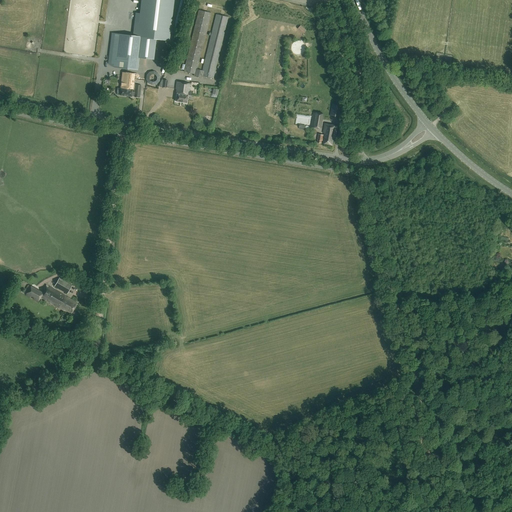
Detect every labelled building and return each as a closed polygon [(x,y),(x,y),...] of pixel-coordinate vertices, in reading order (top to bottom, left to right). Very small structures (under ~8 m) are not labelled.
[(133,37),(115,34),(111,64),(113,64),(113,67),(137,69),(138,57),(153,59),(155,39),(168,40),(172,0),(142,0),(140,22),(135,22),(133,37)] [(184,72),(194,74),(194,76),(201,78),(202,76),(213,79),(228,17),(216,14),(203,70),(197,69),(211,13),(199,10),(184,72)] [(132,92),(134,74),(122,73),(120,87),(121,87),(120,95),(132,97),(134,97),(140,98),(141,85),(135,85),(134,92),(132,92)] [(176,101),(187,103),(188,95),(191,95),(191,92),(190,92),(191,84),(177,82),(176,89),(177,89),(176,101)] [(330,116),(339,117),(341,105),(332,104),(330,116)] [(314,113),(311,127),(321,128),(323,114),(314,113)] [(323,144),(332,145),(334,137),(336,138),(338,126),(325,124),(324,133),(325,133),(323,144)] [(72,286),(59,278),(54,286),(67,294),(72,286)] [(181,293),(182,299),(187,298),(184,278),(179,278),(180,288),(175,289),(176,294),(181,293)] [(26,296),(38,302),(41,297),(64,311),(65,310),(71,314),(77,303),(67,297),(46,285),(41,292),(28,285),(24,292),(27,293),(26,296)]
